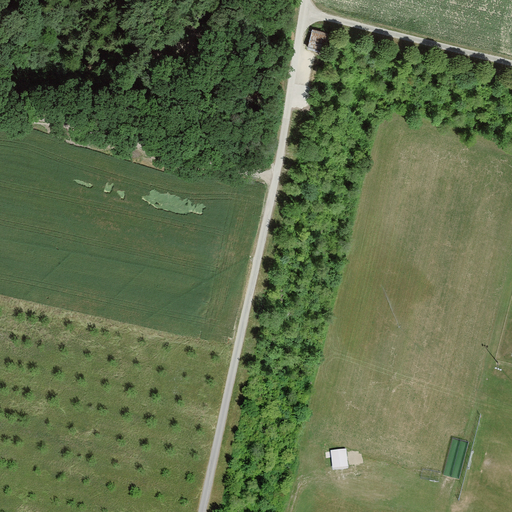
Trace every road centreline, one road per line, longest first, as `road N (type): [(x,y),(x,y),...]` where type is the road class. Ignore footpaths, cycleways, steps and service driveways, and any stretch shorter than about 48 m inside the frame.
road 1 (unclassified): [(203,511),(305,0)]
road 2 (track): [(276,174),(105,130),(0,117)]
road 3 (track): [(511,64),(303,12)]
